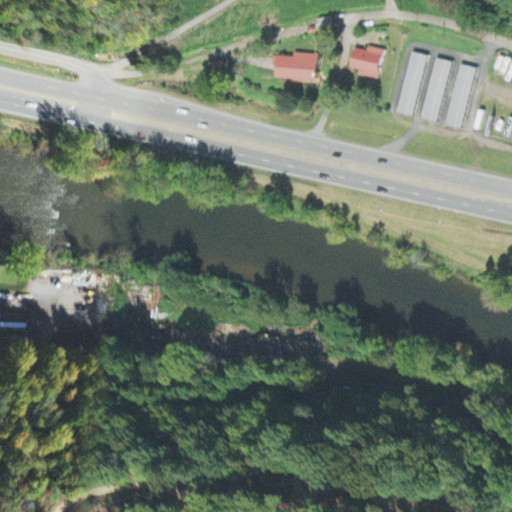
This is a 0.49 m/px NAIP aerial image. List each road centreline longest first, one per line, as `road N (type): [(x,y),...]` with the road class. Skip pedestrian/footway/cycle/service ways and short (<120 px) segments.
road 1 (track): [(0,334),(292,346),(346,382),(455,404),(511,446)]
road 2 (trunk): [(0,99),(511,215)]
road 3 (trunk): [(511,187),(0,72)]
road 4 (residential): [(99,94),(283,26),(421,13),(511,44)]
road 5 (residential): [(89,118),(99,94),(76,61),(0,43)]
